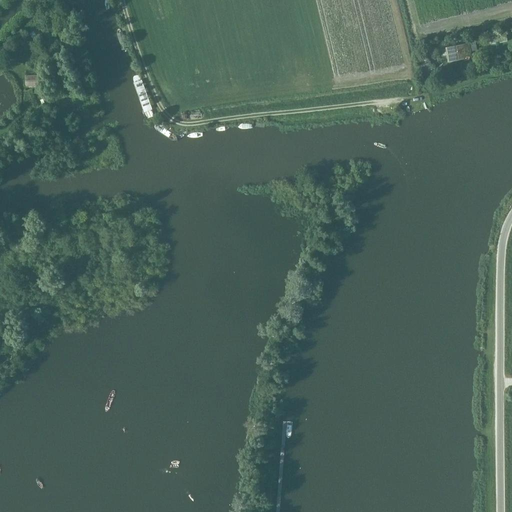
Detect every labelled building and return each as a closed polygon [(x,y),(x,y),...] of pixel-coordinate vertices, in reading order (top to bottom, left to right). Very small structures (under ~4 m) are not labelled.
[(508,32),(507,28),(489,32),(490,35),(489,35),(491,46),(506,43),(504,33),(508,32)] [(472,57),(469,42),(445,46),(447,61),(472,57)] [(135,74),(132,77),(146,117),(148,118),(151,117),(153,115),(138,75),(135,74)] [(25,76),(26,88),(38,87),(38,76),(25,76)] [(441,101),(394,119),(405,147),(452,129),(441,101)]
